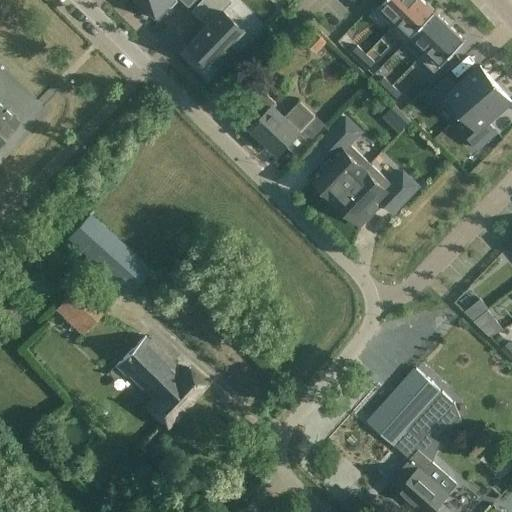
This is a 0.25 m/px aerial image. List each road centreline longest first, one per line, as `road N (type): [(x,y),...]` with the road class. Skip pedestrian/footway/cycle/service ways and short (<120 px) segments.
road 1 (residential): [(372,303),(355,270),(78,0)]
road 2 (residential): [(282,464),(282,436),(363,337),(372,303)]
road 3 (residential): [(372,303),(404,293),(511,186)]
road 4 (unknown): [(197,116),(309,7)]
